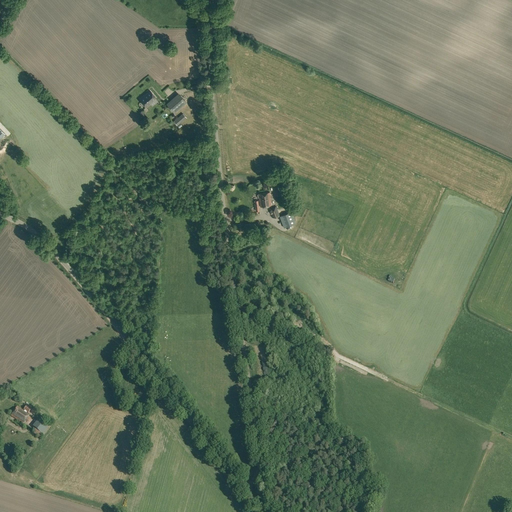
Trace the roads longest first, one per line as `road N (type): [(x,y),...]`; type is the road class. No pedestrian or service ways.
road 1 (unclassified): [(244,490),(259,472),(260,452),(224,212),(210,0)]
road 2 (unclassified): [(244,490),(53,251),(0,214)]
